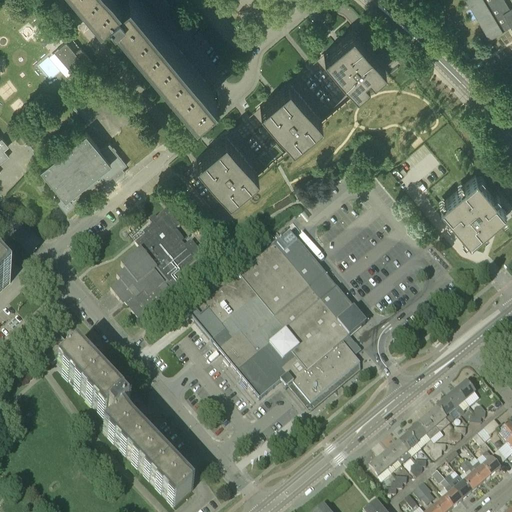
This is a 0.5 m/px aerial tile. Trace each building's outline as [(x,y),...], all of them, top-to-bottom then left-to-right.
[(89,0),(99,11),(98,11),(99,11),(107,5),(113,11),(194,109),(194,110),(215,93),(214,92),(214,93),(137,0),(89,0)] [(465,0),(489,40),(510,27),(511,30),(511,7),(509,9),(505,2),(503,4),(500,0),(465,0)] [(385,69),(368,49),(352,29),(339,41),(323,54),(356,93),(385,69)] [(80,48),(75,53),(66,42),(54,52),(60,60),(63,57),(67,63),(65,65),(69,70),(75,76),(92,62),(80,48)] [(322,122),(305,102),(288,82),(260,106),(293,146),(322,122)] [(100,150),(85,132),(40,169),(61,194),(54,199),(66,214),(127,165),(115,150),(116,149),(113,146),(112,147),(109,143),(100,150)] [(258,175),(226,136),(225,135),(196,159),(228,198),(229,199),(258,175)] [(0,163),(9,156),(1,147),(6,144),(1,138),(0,138),(0,163)] [(276,144),(269,150),(276,159),(283,153),(276,144)] [(266,152),(259,158),(266,167),(274,161),(266,152)] [(511,203),(484,170),(446,201),(477,238),(490,227),(511,208),(511,203)] [(184,247),(181,244),(183,242),(175,232),(179,229),(166,212),(156,220),(154,218),(148,223),(151,226),(146,230),(148,233),(146,235),(134,245),(136,246),(140,243),(179,289),(179,288),(180,289),(184,285),(183,284),(191,278),(185,270),(202,256),(191,242),(184,247)] [(351,337),(365,326),(289,234),(195,312),(199,317),(193,323),(259,402),(287,379),(310,406),(359,365),(353,358),(360,352),(349,339),(351,337)] [(172,294),(179,289),(140,243),(136,246),(139,251),(120,267),(124,272),(116,279),(119,283),(110,291),(119,302),(120,301),(137,321),(145,314),(149,319),(168,303),(166,302),(173,296),(172,294)] [(0,293),(9,284),(10,285),(10,284),(0,273),(0,293)] [(38,352),(52,366),(69,350),(55,335),(38,352)] [(75,353),(69,359),(56,371),(104,421),(107,418),(113,424),(102,434),(173,509),(193,491),(127,422),(132,418),(136,422),(137,421),(134,418),(136,417),(136,407),(134,405),(137,402),(137,401),(132,405),(127,399),(123,403),(75,353)] [(455,393),(464,404),(474,395),(465,384),(455,393)] [(458,408),(464,404),(455,393),(445,401),(458,417),(459,418),(463,415),(458,408)] [(448,425),(458,417),(445,401),(435,409),(436,410),(448,425)] [(473,419),(481,420),(484,420),(485,414),(480,407),(473,413),(473,419)] [(449,426),(448,425),(436,410),(426,419),(439,434),(449,426)] [(416,427),(429,442),(439,434),(426,419),(416,427)] [(499,429),(493,422),(483,431),(488,437),(499,429)] [(506,445),(511,440),(511,428),(509,425),(497,435),(506,445)] [(433,447),(430,442),(429,442),(416,427),(406,435),(407,436),(417,447),(420,451),(426,446),(430,451),(429,457),(435,463),(441,458),(441,453),(433,452),(434,446),(433,447)] [(398,444),(407,455),(417,447),(407,436),(398,444)] [(482,443),(480,441),(476,436),(472,440),(475,443),(480,449),(484,445),(482,443)] [(397,463),(407,455),(398,444),(388,453),(397,463)] [(493,456),(501,465),(506,460),(505,459),(504,460),(498,452),(493,456)] [(378,461),(387,472),(397,463),(388,453),(378,461)] [(481,457),(486,463),(481,468),(490,478),(500,470),(486,454),(481,457)] [(449,465),(457,458),(454,455),(446,462),(449,465)] [(381,484),(391,476),(387,472),(378,461),(368,469),(381,484)] [(472,469),(467,462),(466,463),(463,465),(481,486),(490,478),(481,468),(478,464),(472,469)] [(471,494),(481,486),(463,465),(459,468),(468,479),(462,484),(471,494)] [(414,468),(410,467),(410,473),(415,480),(421,474),(422,469),(414,468)] [(461,502),(444,481),(443,481),(437,474),(432,478),(439,486),(440,485),(448,495),(443,500),(452,510),(461,502)] [(471,494),(462,484),(457,478),(452,482),(449,478),(448,477),(444,481),(461,502),(471,494)] [(384,495),(387,496),(391,496),(395,496),(396,490),(402,491),(402,485),(394,484),(391,483),(390,489),(384,489),(384,495)] [(418,489),(430,504),(434,501),(429,495),(430,493),(423,485),(418,489)] [(426,507),(430,504),(418,489),(412,494),(420,502),(421,501),(426,507)] [(414,505),(408,497),(404,501),(410,509),(412,511),(416,507),(414,505)] [(436,511),(449,511),(452,510),(443,500),(433,508),(436,511)]
